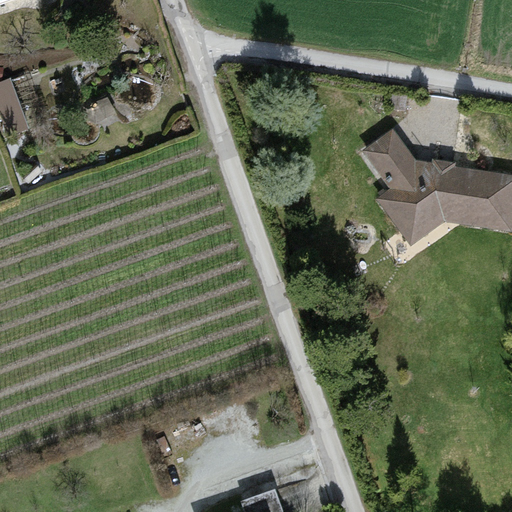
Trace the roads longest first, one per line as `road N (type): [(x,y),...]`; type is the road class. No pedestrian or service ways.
road 1 (residential): [(193,53),(354,511)]
road 2 (unclassified): [(193,53),(223,49),(511,91)]
road 3 (track): [(328,439),(197,487),(179,511)]
